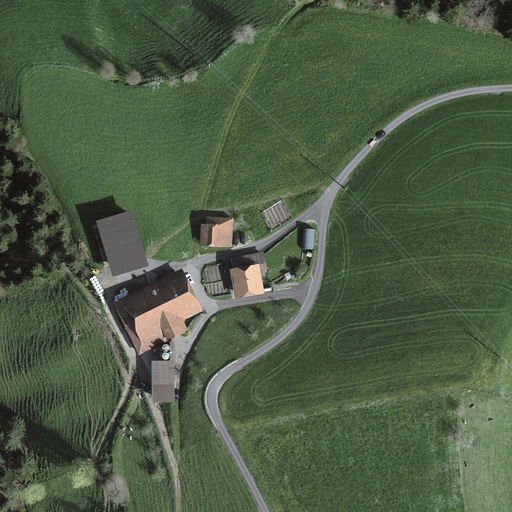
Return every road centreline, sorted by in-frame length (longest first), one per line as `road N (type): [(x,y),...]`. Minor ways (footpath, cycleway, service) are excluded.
road 1 (track): [(326,202),(310,304),(212,391),(214,413),(264,511)]
road 2 (track): [(193,264),(135,272),(115,286),(109,305),(143,376),(176,477),(178,511)]
road 3 (track): [(193,264),(236,105),(274,33),(310,0)]
road 4 (track): [(511,86),(451,94),(395,121),(326,202)]
road 5 (track): [(213,308),(179,369),(176,477)]
road 6 (track): [(112,322),(0,196)]
road 7 (track): [(193,264),(196,288),(213,308),(316,287)]
road 8 (track): [(326,202),(263,242),(193,264)]
